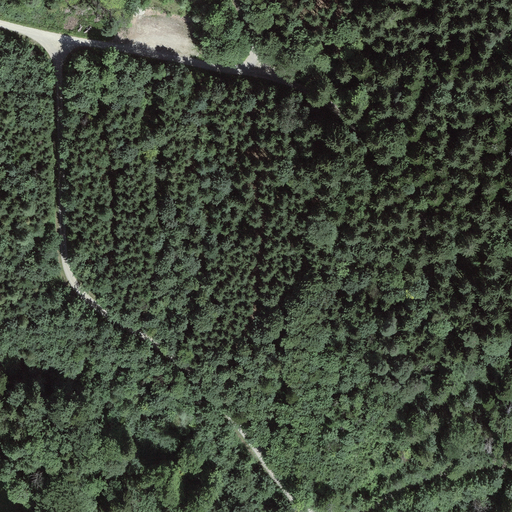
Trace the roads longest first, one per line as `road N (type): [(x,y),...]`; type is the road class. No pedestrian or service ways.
road 1 (track): [(0,25),(55,37),(62,242),(76,289),(95,310),(168,353),(317,511)]
road 2 (track): [(262,73),(323,98),(372,139),(420,224),(429,293),(444,323),(475,341),(511,335)]
road 3 (track): [(233,0),(262,73),(55,37)]
road 4 (track): [(354,511),(448,467),(511,458)]
